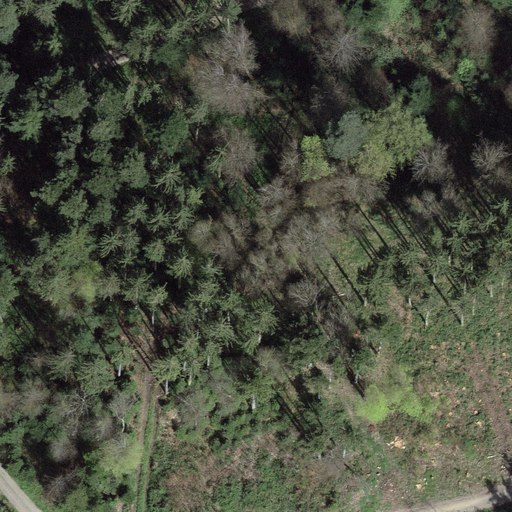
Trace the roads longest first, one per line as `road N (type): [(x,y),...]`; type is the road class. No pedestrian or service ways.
road 1 (track): [(511,482),(390,511),(32,511),(0,468)]
road 2 (track): [(245,0),(59,78),(0,124)]
